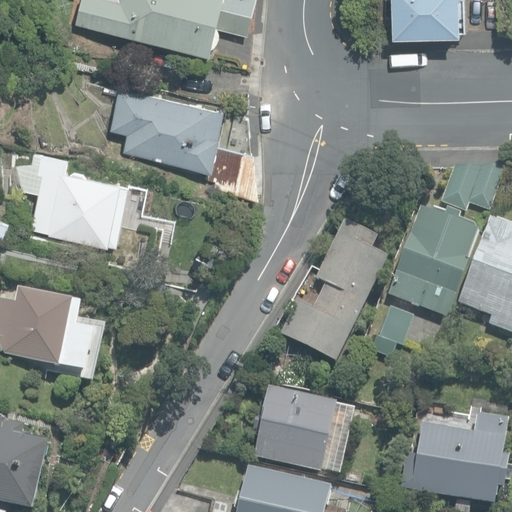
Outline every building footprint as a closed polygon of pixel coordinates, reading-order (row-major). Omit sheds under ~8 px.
[(83,0),(78,22),(212,54),(214,47),(216,45),(218,42),(220,40),(221,36),(221,33),(220,30),(219,27),(249,35),(257,0),(122,0),(120,0),(83,0)] [(393,0),(395,36),(461,34),(459,0),(393,0)] [(251,120),(121,87),(112,130),(130,134),(126,153),(201,169),(200,175),(211,177),(210,183),(258,196),(251,120)] [(50,234),(109,246),(110,243),(112,243),(117,219),(115,219),(117,209),(120,209),(125,188),(121,187),(122,184),(66,172),(69,160),(42,155),(40,165),(16,165),(21,182),(25,189),(41,192),(33,228),(51,232),(50,234)] [(506,167),(481,168),(469,202),(489,210),(506,167)] [(469,202),(481,168),(455,168),(442,201),(466,210),(469,202)] [(390,295),(449,317),(471,259),(469,258),(479,231),(475,224),(460,218),(462,214),(449,209),(446,216),(422,208),(390,295)] [(0,239),(7,241),(11,222),(0,219),(0,239)] [(490,324),(511,332),(511,226),(492,219),(459,303),(493,316),(490,324)] [(282,334),(338,362),(390,258),(373,249),(380,237),(347,221),(317,279),(327,284),(314,309),(298,301),(282,334)] [(153,258),(179,264),(183,245),(157,240),(153,258)] [(6,354),(61,367),(62,364),(68,365),(73,341),(78,342),(81,332),(75,331),(81,304),(75,303),(76,301),(20,288),(17,302),(0,297),(0,349),(6,351),(6,354)] [(372,350),(393,357),(398,344),(404,346),(415,316),(391,307),(380,337),(377,336),(372,350)] [(256,457),(322,472),(338,402),(270,386),(264,413),(258,412),(254,429),(262,431),(256,457)] [(402,488),(496,504),(499,486),(506,488),(507,480),(511,481),(511,475),(511,464),(510,464),(511,455),(505,454),(511,419),(479,413),(476,432),(423,423),(418,454),(408,453),(402,488)] [(0,502),(36,511),(53,442),(24,436),(27,424),(0,417),(0,502)] [(90,442),(113,459),(123,445),(100,428),(90,442)] [(327,511),(333,487),(249,467),(238,511),(327,511)]
